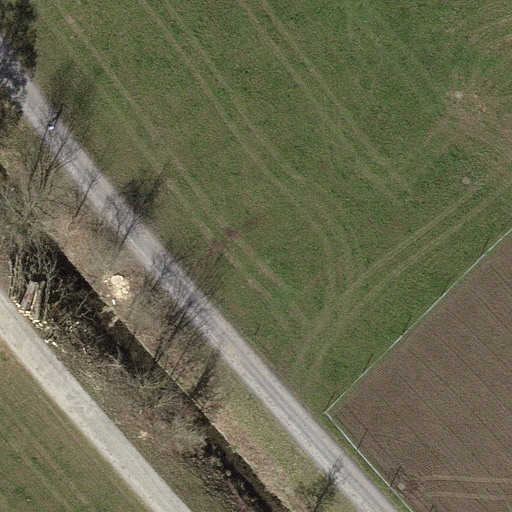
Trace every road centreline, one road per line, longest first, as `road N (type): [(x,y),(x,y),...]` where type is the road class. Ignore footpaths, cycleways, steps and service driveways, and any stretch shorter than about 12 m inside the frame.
road 1 (track): [(398,511),(64,153),(0,55)]
road 2 (track): [(0,312),(171,511)]
